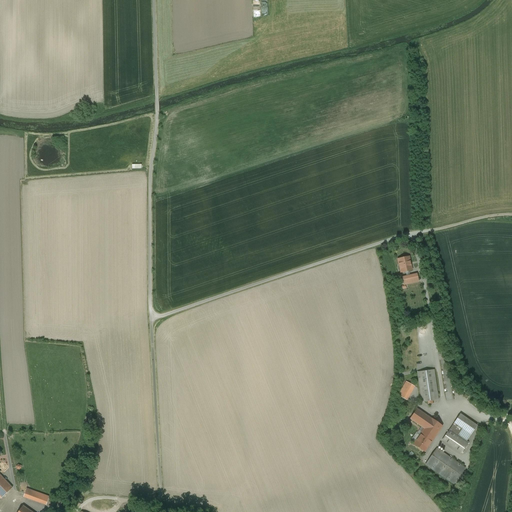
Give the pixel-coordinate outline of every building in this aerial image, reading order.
[(408,257),(398,259),(401,272),(411,270),(408,257)] [(417,275),(402,278),(404,285),(418,282),(417,275)] [(434,370),(418,372),(422,402),(438,400),(434,370)] [(414,386),(406,382),(398,396),(406,400),(414,386)] [(442,426),(417,409),(410,419),(421,427),(419,430),(422,431),(413,444),(425,452),(442,426)] [(460,414),(442,440),(461,453),(467,444),(468,442),(466,441),(477,426),(460,414)] [(465,468),(436,448),(425,464),(454,484),(465,468)] [(12,488),(0,474),(0,497),(1,498),(1,499),(12,488)] [(33,491),(26,489),(23,497),(31,499),(33,492),(33,491)] [(33,491),(33,492),(31,499),(48,505),(51,498),(33,491)]
